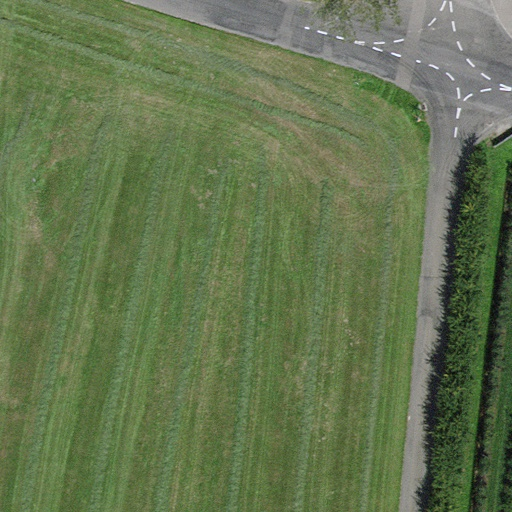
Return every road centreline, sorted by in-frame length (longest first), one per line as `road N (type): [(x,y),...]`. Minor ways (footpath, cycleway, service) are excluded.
road 1 (unclassified): [(418,511),(458,125),(452,63)]
road 2 (unclassified): [(208,0),(452,63)]
